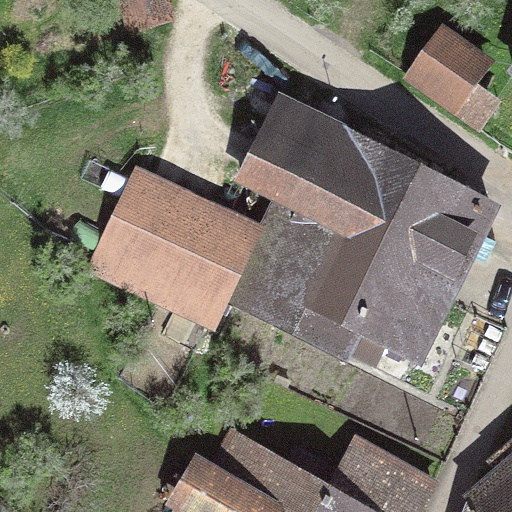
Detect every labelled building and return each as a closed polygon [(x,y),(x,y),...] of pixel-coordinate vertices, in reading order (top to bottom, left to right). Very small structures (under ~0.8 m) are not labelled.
[(122,0),(132,27),(168,14),(162,0),(122,0)] [(490,67),(442,30),(409,73),(481,128),(495,110),(471,92),(490,67)] [(488,205),(283,103),(244,182),(282,201),(244,276),(257,283),(247,303),(342,350),(352,329),(412,359),(488,205)] [(210,322),(253,232),(140,178),(97,268),(210,322)] [(369,511),(328,487),(252,443),(212,511),(369,511)] [(352,444),(328,487),(369,511),(417,511),(431,488),(352,444)] [(470,503),(466,511),(511,511),(511,460),(467,499),(470,503)]
